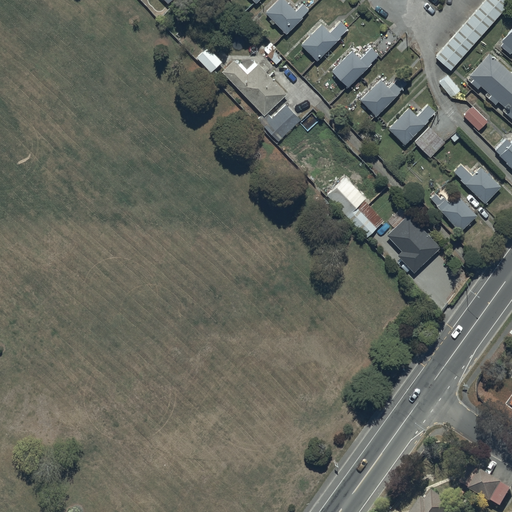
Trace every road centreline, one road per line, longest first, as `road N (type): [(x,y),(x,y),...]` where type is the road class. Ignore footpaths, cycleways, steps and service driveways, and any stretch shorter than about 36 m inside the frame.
road 1 (secondary): [(423,393),(511,272)]
road 2 (secondary): [(340,511),(423,393)]
